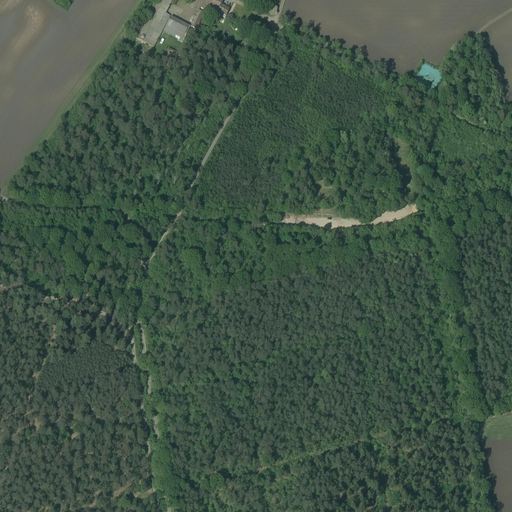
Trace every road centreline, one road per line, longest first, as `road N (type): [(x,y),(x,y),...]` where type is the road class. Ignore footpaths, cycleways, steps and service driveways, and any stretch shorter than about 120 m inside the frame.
road 1 (unclassified): [(168,511),(138,309),(170,221),(345,229),(419,213)]
road 2 (track): [(156,511),(133,359),(0,311)]
road 3 (track): [(170,221),(257,67),(274,21)]
road 4 (track): [(142,287),(121,213),(0,197)]
road 5 (track): [(274,21),(436,105)]
road 6 (track): [(0,469),(54,327)]
road 7 (track): [(436,105),(471,40),(511,10)]
